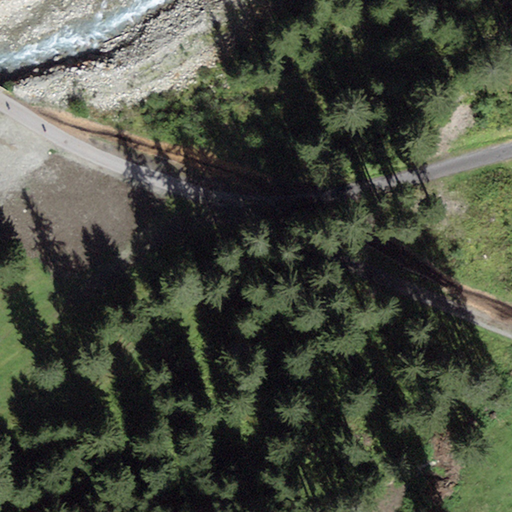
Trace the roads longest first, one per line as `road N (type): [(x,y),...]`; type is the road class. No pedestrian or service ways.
road 1 (track): [(511,323),(318,247),(207,192)]
road 2 (track): [(511,149),(426,174),(207,192)]
road 3 (track): [(207,192),(64,138),(0,101)]
